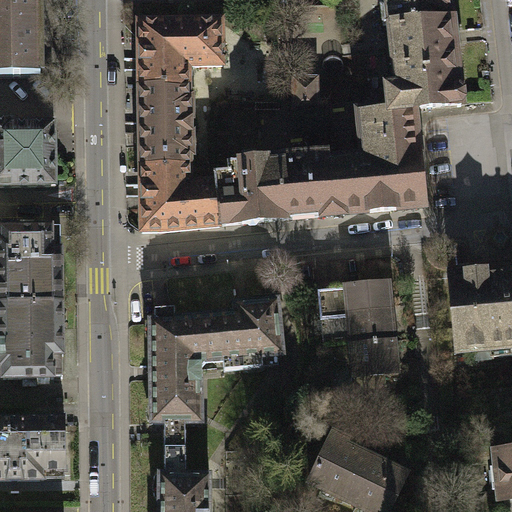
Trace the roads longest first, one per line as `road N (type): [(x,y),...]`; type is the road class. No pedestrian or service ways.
road 1 (residential): [(501,0),(511,113),(454,228),(94,262)]
road 2 (tertiary): [(94,262),(90,0)]
road 3 (tertiary): [(96,511),(94,262)]
